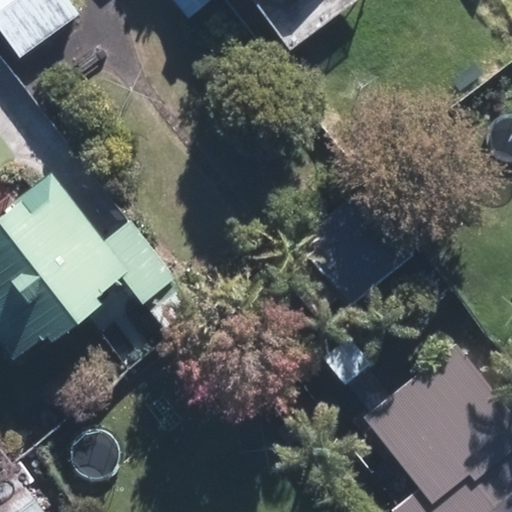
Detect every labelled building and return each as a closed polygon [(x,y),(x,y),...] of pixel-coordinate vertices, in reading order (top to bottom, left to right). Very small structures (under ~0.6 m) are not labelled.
[(65,0),(0,0),(0,25),(23,56),(78,16),(65,0)] [(175,0),(190,18),(212,0),(175,0)] [(123,277),(49,178),(0,214),(0,344),(11,359),(123,277)] [(129,227),(105,245),(150,303),(173,285),(129,227)] [(422,492),(396,511),(395,511),(511,511),(511,414),(461,345),(366,414),(422,492)] [(20,471),(0,484),(0,511),(42,511),(46,510),(20,471)]
